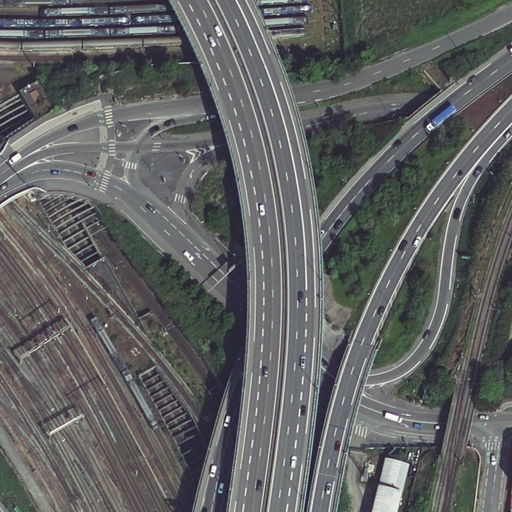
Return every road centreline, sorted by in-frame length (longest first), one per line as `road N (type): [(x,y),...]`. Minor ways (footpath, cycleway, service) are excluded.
road 1 (trunk): [(511,60),(391,157),(300,269),(243,392),(213,511)]
road 2 (trunk): [(189,0),(239,110),(263,211),(270,326),(251,511)]
road 3 (trunk): [(282,511),(301,363),(299,229),(271,105),(225,0)]
road 4 (trunk): [(321,511),(348,387),(387,284),(453,175),(511,109)]
road 5 (trunk): [(254,313),(352,378),(386,377),(408,364),(438,314),(465,190),(511,129)]
road 6 (secondary): [(254,313),(366,407),(416,421),(503,419)]
road 7 (trunk): [(511,12),(358,80),(254,102)]
road 8 (trunk): [(254,102),(109,116),(60,132),(7,170)]
road 9 (secondary): [(511,110),(385,108),(267,133)]
road 10 (secondary): [(267,133),(220,149),(188,175),(178,211),(189,246)]
road 11 (secondary): [(0,195),(23,180),(68,173),(114,186),(150,210)]
road 12 (secondary): [(137,147),(55,153),(7,170)]
road 13 (secondary): [(267,133),(137,147)]
road 14 (trunk): [(254,102),(172,120),(137,147)]
